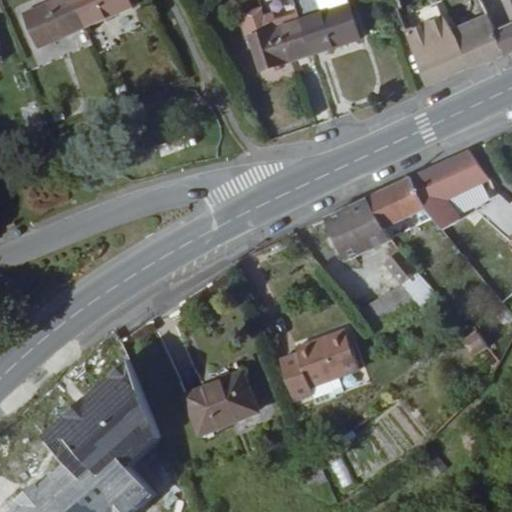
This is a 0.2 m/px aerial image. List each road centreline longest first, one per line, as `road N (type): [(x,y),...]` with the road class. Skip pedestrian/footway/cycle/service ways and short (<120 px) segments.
road 1 (secondary): [(0,380),(67,320),(246,211)]
road 2 (secondary): [(246,211),(511,88)]
road 3 (residential): [(246,211),(239,186),(214,183),(0,256)]
